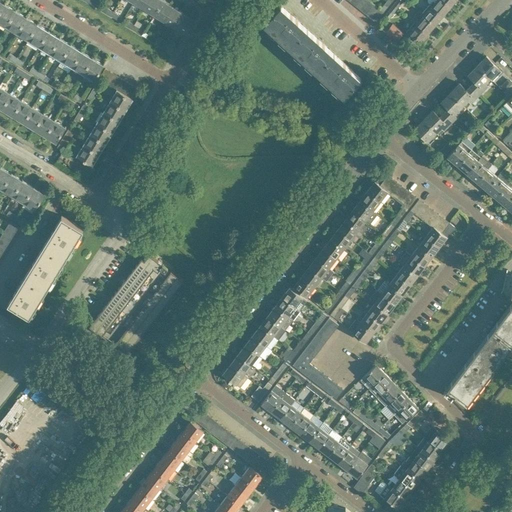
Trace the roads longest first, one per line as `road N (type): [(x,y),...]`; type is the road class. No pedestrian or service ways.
road 1 (residential): [(414,511),(473,435),(386,347),(484,221)]
road 2 (residential): [(194,375),(379,135)]
road 3 (residential): [(0,396),(121,230),(120,219),(99,203)]
road 4 (residential): [(90,511),(194,375)]
road 5 (residential): [(167,84),(34,0)]
road 6 (residential): [(99,203),(167,84)]
road 7 (residential): [(302,458),(194,375)]
road 8 (residential): [(484,221),(379,135)]
road 9 (residential): [(418,87),(321,4)]
